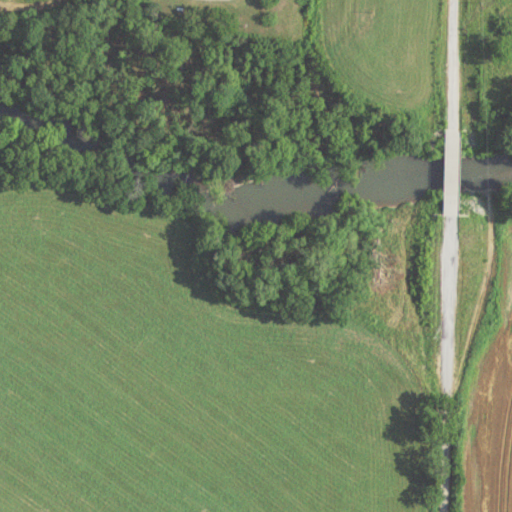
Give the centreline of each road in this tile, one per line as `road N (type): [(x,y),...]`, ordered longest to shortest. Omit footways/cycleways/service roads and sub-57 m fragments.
road 1 (residential): [(443,511),(449,196)]
road 2 (residential): [(448,148),(453,0)]
